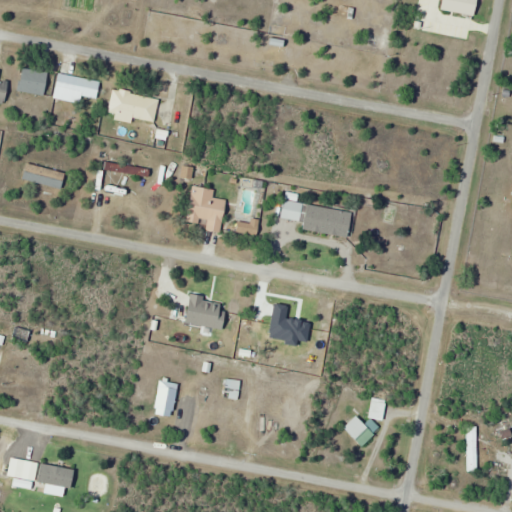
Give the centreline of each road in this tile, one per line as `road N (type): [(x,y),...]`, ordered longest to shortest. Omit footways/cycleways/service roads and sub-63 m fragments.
road 1 (residential): [(511,318),(0,216)]
road 2 (residential): [(405,511),(500,0)]
road 3 (residential): [(493,511),(0,418)]
road 4 (residential): [(475,125),(0,35)]
